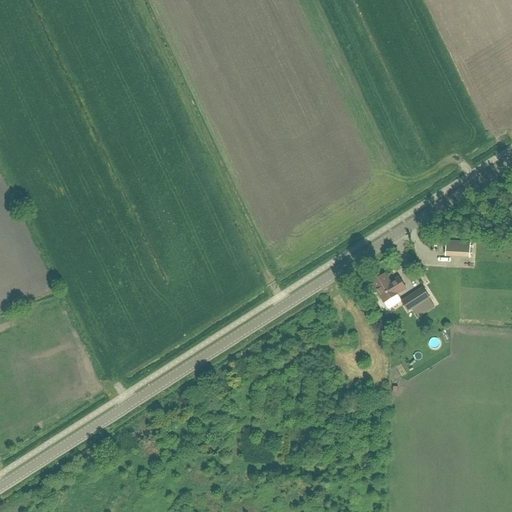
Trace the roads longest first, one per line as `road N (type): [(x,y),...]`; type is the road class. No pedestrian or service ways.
road 1 (tertiary): [(0,486),(511,160)]
road 2 (track): [(287,303),(140,0)]
